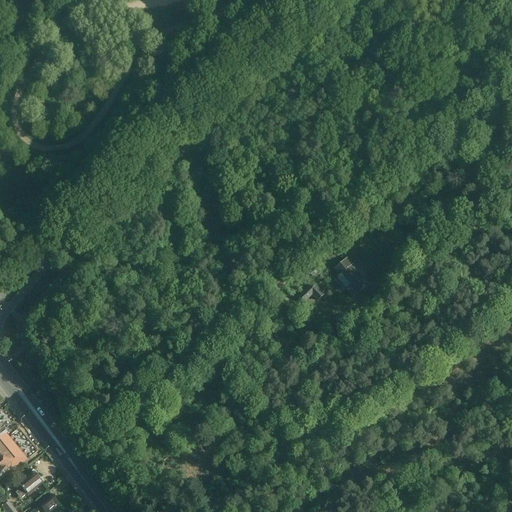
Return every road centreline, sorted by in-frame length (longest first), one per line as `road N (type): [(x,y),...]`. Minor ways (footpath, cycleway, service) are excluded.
road 1 (tertiary): [(0,307),(96,202),(311,0)]
road 2 (secondary): [(107,511),(0,367)]
